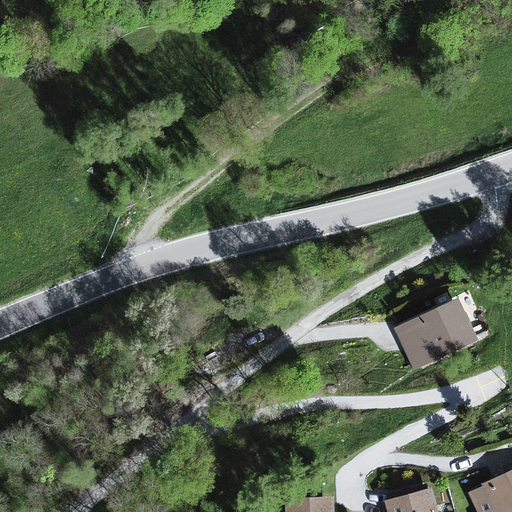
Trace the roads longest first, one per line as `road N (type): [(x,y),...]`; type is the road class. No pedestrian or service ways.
road 1 (tertiary): [(511,166),(404,201),(205,246),(0,324)]
road 2 (track): [(142,266),(142,239),(162,208),(312,88),(445,0)]
